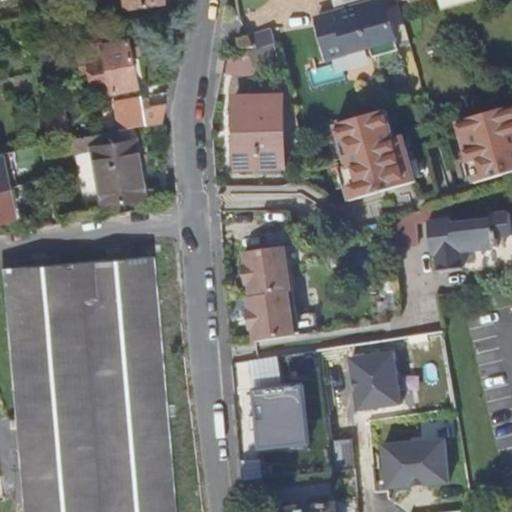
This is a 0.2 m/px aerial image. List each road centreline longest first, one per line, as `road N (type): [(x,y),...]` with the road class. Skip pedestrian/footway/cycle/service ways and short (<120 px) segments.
road 1 (residential): [(220,511),(194,222)]
road 2 (residential): [(194,222),(187,99),(203,0)]
road 3 (residential): [(0,252),(194,222)]
